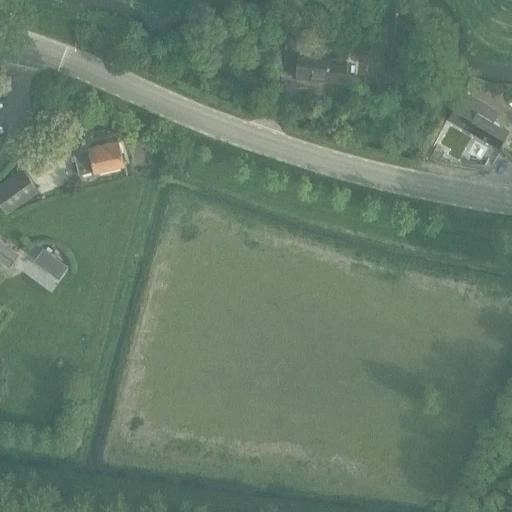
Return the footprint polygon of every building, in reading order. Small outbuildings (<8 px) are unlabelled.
[(277,46),(292,47),(294,20),(279,18),(277,46)] [(295,77),(344,81),(345,60),(327,58),(328,50),(297,48),(295,77)] [(426,71),(420,86),(442,94),(448,78),(426,71)] [(496,147),(507,130),(491,121),(494,116),(483,110),(485,106),(462,93),(447,118),(465,129),(496,147)] [(87,146),(89,156),(75,160),(78,173),(93,170),(108,167),(110,176),(125,172),(123,163),(117,139),(87,146)] [(436,147),(430,158),(439,162),(444,151),(436,147)] [(0,202),(6,211),(37,190),(21,167),(0,182),(0,202)] [(0,259),(9,265),(18,253),(0,240),(0,259)]
